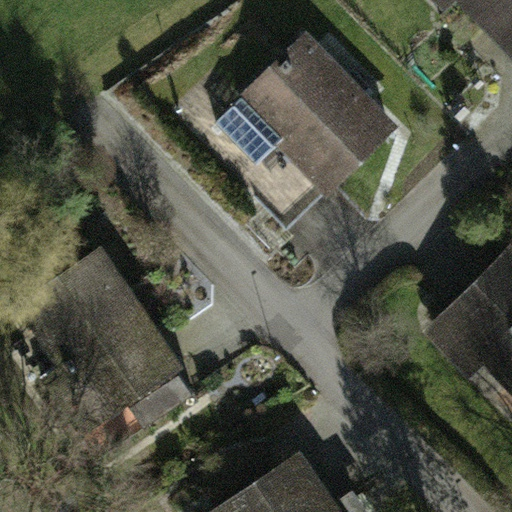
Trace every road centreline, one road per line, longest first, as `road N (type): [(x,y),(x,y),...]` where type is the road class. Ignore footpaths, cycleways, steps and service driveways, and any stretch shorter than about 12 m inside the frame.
road 1 (residential): [(295,330),(73,99)]
road 2 (residential): [(295,330),(511,144)]
road 3 (residential): [(472,511),(295,330)]
